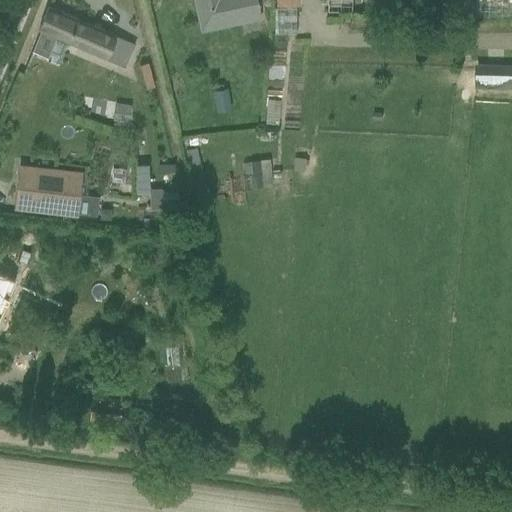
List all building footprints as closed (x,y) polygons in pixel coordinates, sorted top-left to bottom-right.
[(194,0),(201,30),(221,26),(258,19),(254,0),(194,0)] [(39,31),(31,52),(58,63),(67,42),(126,68),(136,44),(48,7),(38,30),(39,31)] [(296,32),(297,11),(275,11),(274,31),(296,32)] [(475,89),(511,89),(511,65),(475,65),(475,89)] [(226,88),(213,90),(218,121),(231,119),(226,88)] [(114,102),(112,121),(127,123),(130,105),(114,102)] [(271,158),(247,160),(249,185),(272,184),(271,158)] [(160,163),(135,163),(135,192),(151,192),(151,208),(160,208),(160,163)] [(19,167),(14,206),(76,213),(96,216),(98,196),(79,194),(81,174),(19,167)] [(177,191),(161,191),(161,203),(177,203),(177,191)] [(0,271),(0,331),(8,334),(18,308),(20,308),(22,302),(21,301),(28,283),(0,271)] [(0,365),(4,367),(11,348),(0,343),(0,365)]
